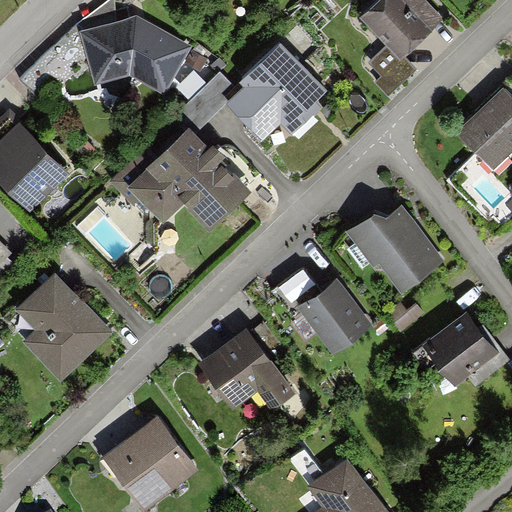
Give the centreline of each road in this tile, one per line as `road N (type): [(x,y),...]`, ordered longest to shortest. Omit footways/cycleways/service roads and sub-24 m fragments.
road 1 (residential): [(382,133),(0,501)]
road 2 (residential): [(511,306),(382,133)]
road 3 (residential): [(511,11),(382,133)]
